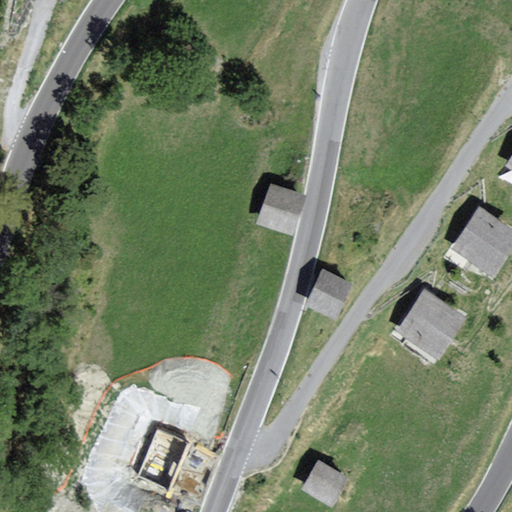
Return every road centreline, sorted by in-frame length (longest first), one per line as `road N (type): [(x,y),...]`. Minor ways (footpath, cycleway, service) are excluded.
road 1 (tertiary): [(237,449),(305,253),(362,0)]
road 2 (residential): [(237,449),(262,446),(278,431),(511,94)]
road 3 (tertiary): [(108,0),(40,116),(0,230)]
